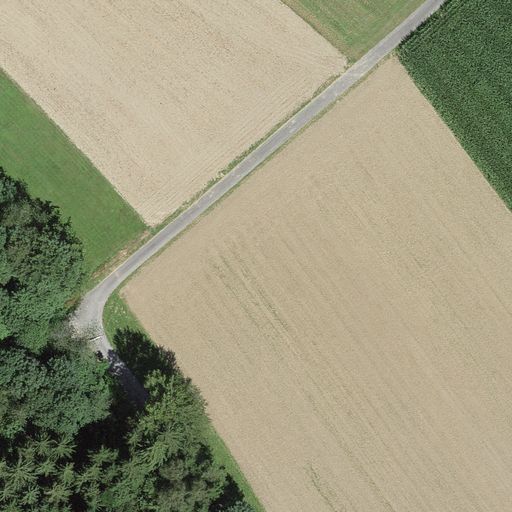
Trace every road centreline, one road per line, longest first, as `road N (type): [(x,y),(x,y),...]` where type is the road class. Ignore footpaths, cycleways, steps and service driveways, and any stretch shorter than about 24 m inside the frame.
road 1 (track): [(434,0),(70,313)]
road 2 (track): [(225,511),(70,313)]
